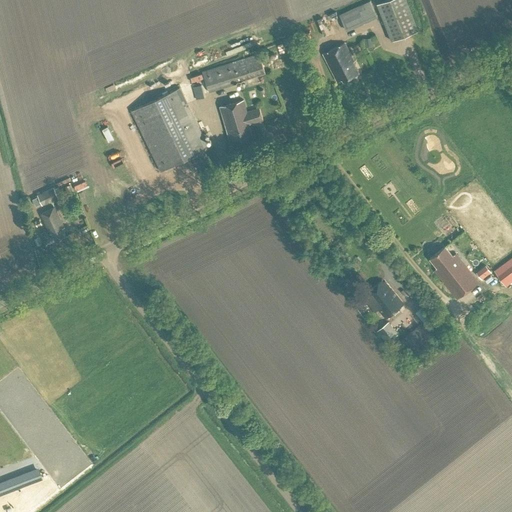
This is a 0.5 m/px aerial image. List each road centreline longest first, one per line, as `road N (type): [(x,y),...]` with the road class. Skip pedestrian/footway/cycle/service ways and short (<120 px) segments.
road 1 (unclassified): [(98,252),(511,47)]
road 2 (unclassified): [(300,511),(98,252)]
road 3 (unknown): [(324,140),(427,279)]
road 4 (unknown): [(309,147),(393,271),(396,288)]
